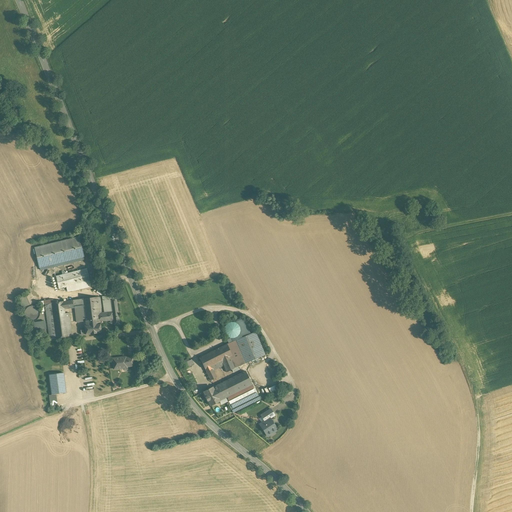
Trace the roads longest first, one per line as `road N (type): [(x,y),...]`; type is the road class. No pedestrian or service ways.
road 1 (secondary): [(18,0),(174,379),(202,419),(307,511)]
road 2 (track): [(511,213),(400,237),(471,383),(478,427),(470,511)]
